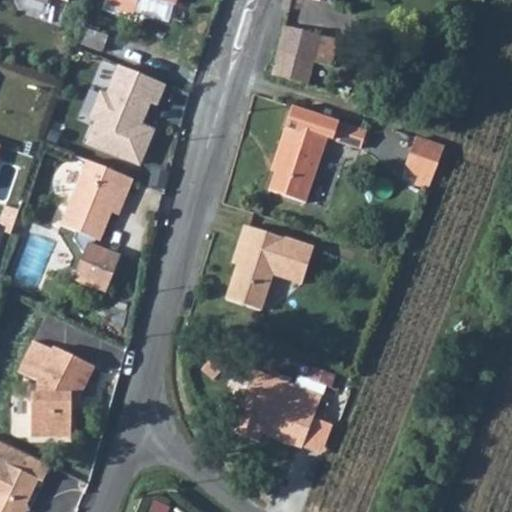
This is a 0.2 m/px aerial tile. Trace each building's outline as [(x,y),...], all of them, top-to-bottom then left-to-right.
[(124,7),(125,0),(133,0),(138,1),(138,0),(162,0),(174,3),(174,0),(110,0),(110,3),(117,5),(116,9),(122,11),(124,7)] [(125,0),(124,7),(135,10),(138,1),(133,0),(125,0)] [(285,28),(280,52),(312,63),(318,39),(285,28)] [(280,52),(275,74),(307,85),(312,63),(280,52)] [(157,108),(165,88),(137,76),(120,70),(108,99),(102,97),(92,122),(98,124),(89,147),(140,167),(154,134),(137,127),(146,104),(157,108)] [(326,136),(331,138),(336,124),(293,108),(273,163),(275,164),(266,190),(303,203),(326,136)] [(336,124),(331,138),(361,148),(365,133),(336,124)] [(440,152),(413,142),(403,173),(408,186),(419,190),(427,193),(440,152)] [(87,165),(61,229),(77,236),(74,242),(82,258),(71,285),(104,299),(120,262),(94,251),(96,245),(99,246),(111,216),(120,196),(126,198),(132,184),(102,171),(87,165)] [(419,190),(416,198),(425,201),(427,193),(419,190)] [(111,216),(117,219),(126,198),(120,196),(111,216)] [(14,221),(18,211),(4,206),(1,216),(14,221)] [(0,217),(0,231),(10,235),(14,221),(1,216),(0,217)] [(276,274),(291,280),(301,245),(247,225),(236,253),(243,257),(228,298),(262,311),(276,274)] [(301,245),(291,280),(303,284),(315,251),(301,245)] [(67,398),(78,398),(90,372),(48,350),(46,353),(29,345),(14,375),(32,384),(31,394),(26,394),(26,439),(67,440),(67,418),(67,398)] [(313,369),(311,381),(335,386),(337,373),(313,369)] [(262,381),(240,442),(266,452),(272,442),(280,445),(278,448),(309,460),(323,422),(299,414),(304,397),(262,381)] [(67,398),(67,418),(78,398),(67,398)] [(7,449),(0,445),(0,511),(24,511),(25,511),(23,505),(34,482),(38,485),(46,468),(7,449)]
